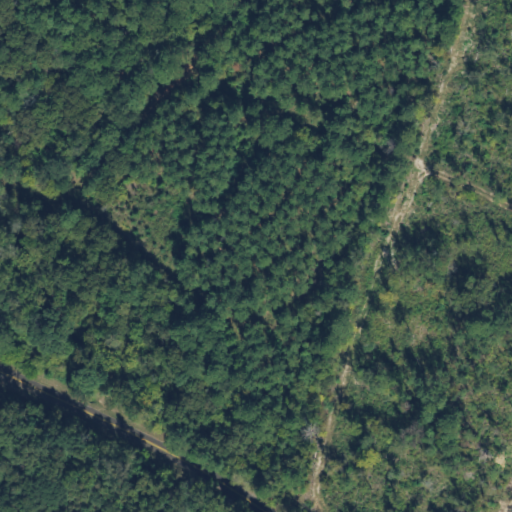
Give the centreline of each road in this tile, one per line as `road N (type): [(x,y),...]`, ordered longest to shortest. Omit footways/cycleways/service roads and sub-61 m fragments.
road 1 (tertiary): [(0,375),(148,443),(260,511)]
road 2 (residential): [(511,186),(458,162),(390,0)]
